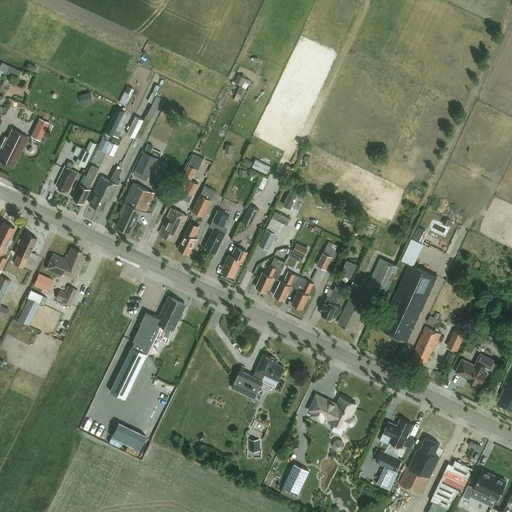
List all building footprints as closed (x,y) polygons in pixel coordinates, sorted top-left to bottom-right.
[(9,67),(1,63),(0,64),(0,72),(4,75),(9,67)] [(33,73),(36,67),(28,63),(25,69),(33,73)] [(238,75),(234,82),(242,86),(246,79),(238,75)] [(127,103),(131,94),(126,92),(122,101),(127,103)] [(82,106),(93,103),(90,93),(79,96),(82,106)] [(117,108),(106,132),(111,134),(113,135),(125,112),(117,108)] [(151,124),(155,115),(147,111),(143,120),(151,124)] [(143,119),(135,116),(126,134),(134,138),(143,119)] [(39,119),(30,136),(39,141),(48,123),(39,119)] [(28,138),(11,129),(1,148),(0,150),(0,160),(13,167),(28,138)] [(74,163),(84,168),(96,144),(90,141),(86,150),(81,148),(74,163)] [(153,141),(148,151),(158,156),(163,145),(153,141)] [(136,168),(150,175),(156,163),(158,158),(144,151),(142,155),(135,168),(136,168)] [(198,170),(203,159),(194,155),(189,165),(196,169),(196,170),(198,170)] [(131,157),(126,169),(132,172),(137,160),(131,157)] [(249,168),(252,163),(244,158),(241,164),(249,168)] [(68,192),(78,173),(72,170),(74,166),(69,164),(67,168),(65,167),(56,185),(58,187),(57,189),(65,192),(66,191),(68,192)] [(289,164),(283,177),(289,180),(295,167),(289,164)] [(72,199),(83,204),(90,190),(89,189),(99,169),(92,165),(82,186),(79,185),(72,199)] [(189,165),(177,189),(185,193),(196,170),(196,169),(189,165)] [(110,202),(120,180),(118,179),(122,171),(116,168),(110,181),(97,208),(104,211),(109,201),(110,202)] [(97,208),(110,181),(101,177),(93,194),(95,194),(90,205),(97,208)] [(192,197),(198,184),(191,181),(185,193),(192,197)] [(133,184),(125,202),(120,212),(121,216),(116,226),(131,233),(142,211),(146,213),(155,194),(133,184)] [(200,195),(192,211),(203,217),(211,200),(200,195)] [(250,205),(242,222),(251,227),(260,210),(250,205)] [(187,216),(171,208),(160,231),(164,233),(162,236),(174,242),(187,216)] [(229,215),(218,210),(210,227),(214,229),(204,249),(215,254),(228,228),(224,226),(229,215)] [(290,219),(275,212),(272,218),(287,225),(290,219)] [(448,227),(451,221),(445,218),(442,224),(448,227)] [(361,235),(367,224),(361,221),(355,232),(361,235)] [(0,272),(1,271),(6,259),(2,257),(2,256),(11,238),(10,237),(14,228),(2,222),(0,226),(0,272)] [(191,223),(178,249),(189,254),(192,248),(193,248),(197,239),(194,238),(199,227),(191,223)] [(420,226),(414,236),(423,241),(429,231),(420,226)] [(276,234),(267,229),(259,246),(268,250),(276,234)] [(27,258),(36,238),(24,232),(15,251),(18,254),(13,264),(22,268),(27,258)] [(417,263),(424,242),(411,237),(404,258),(417,263)] [(338,245),(329,241),(317,265),(326,270),(338,245)] [(296,243),(293,251),(304,256),(307,248),(296,243)] [(76,279),(85,257),(81,255),(82,253),(71,248),(68,256),(66,256),(64,259),(53,254),(46,269),(61,276),(62,273),(76,279)] [(232,257),(229,255),(222,272),(233,277),(238,265),(242,267),(244,262),(242,261),(246,252),(236,248),(232,257)] [(381,258),(369,282),(387,290),(398,266),(381,258)] [(346,261),(340,275),(350,279),(357,265),(346,261)] [(407,341),(437,277),(413,266),(410,264),(380,328),(407,341)] [(281,271),(270,266),(265,274),(262,273),(256,288),(266,293),(273,278),(277,280),(281,271)] [(48,277),(38,273),(33,286),(43,289),(48,277)] [(295,289),(300,278),(295,275),(294,277),(287,274),(283,283),(280,281),(274,296),(284,301),(291,287),(295,289)] [(10,281),(0,276),(0,296),(2,298),(10,281)] [(313,284),(300,278),(295,289),(298,290),(292,304),(302,309),(309,295),(308,295),(313,284)] [(341,294),(345,286),(337,283),(333,290),(341,294)] [(71,306),(78,291),(67,286),(64,293),(59,291),(55,299),(57,300),(62,302),(71,306)] [(38,303),(42,296),(30,290),(27,297),(38,303)] [(327,297),(320,311),(323,312),(321,316),(323,317),(323,318),(323,319),(324,320),(325,320),(327,320),(328,320),(329,319),(330,320),(337,306),(333,304),(335,301),(337,302),(341,294),(333,290),(330,298),(327,297)] [(342,323),(341,325),(355,332),(369,304),(351,295),(339,321),(342,323)] [(159,318),(152,315),(146,326),(142,324),(133,341),(135,342),(111,392),(126,399),(160,330),(171,335),(178,320),(180,321),(183,314),(180,312),(184,304),(169,297),(159,318)] [(22,308),(26,311),(31,300),(29,299),(27,298),(22,308)] [(8,310),(0,305),(0,317),(3,319),(8,310)] [(489,323),(495,319),(490,311),(484,315),(489,323)] [(432,325),(435,319),(430,316),(427,322),(432,325)] [(441,334),(425,327),(410,359),(422,365),(423,363),(426,364),(432,350),(433,351),(441,334)] [(456,331),(448,347),(456,351),(464,335),(456,331)] [(480,387),(487,373),(485,372),(487,368),(491,370),(496,362),(480,354),(474,366),(463,361),(456,374),(465,379),(480,387)] [(262,382),(275,388),(278,381),(284,368),(276,364),(277,361),(263,355),(253,376),(243,372),(245,368),(242,367),(231,388),(254,399),(262,382)] [(154,357),(145,374),(153,378),(162,361),(154,357)] [(511,365),(502,387),(504,388),(496,404),(511,411),(511,365)] [(317,396),(310,410),(314,412),(312,416),(322,421),(323,417),(330,420),(329,422),(344,429),(346,424),(350,426),(352,425),(354,421),(353,418),(350,417),(356,404),(341,397),(337,405),(338,406),(337,406),(317,396)] [(402,448),(412,425),(400,419),(397,426),(388,422),(383,434),(391,438),(389,442),(402,448)] [(136,444),(143,431),(126,422),(119,435),(136,444)] [(421,495),(439,458),(434,456),(439,444),(426,438),(420,449),(418,448),(414,457),(412,456),(399,484),(421,495)] [(259,441),(249,441),(249,452),(259,452),(259,441)] [(339,441),(338,441),(336,441),(335,442),(334,443),(334,445),(334,446),(334,448),(334,449),(335,450),(337,451),(338,451),(339,451),(341,450),(342,450),(343,449),(343,447),(344,446),(343,444),(343,443),(342,442),(341,441),(339,441)] [(384,452),(381,451),(376,462),(385,466),(377,484),(390,490),(398,472),(396,471),(401,460),(398,458),(384,452)] [(460,496),(473,468),(455,460),(452,465),(448,463),(430,501),(448,510),(456,494),(460,496)] [(309,472),(294,465),(281,494),(295,501),(309,472)] [(506,482),(482,470),(474,488),(497,500),(506,482)]
